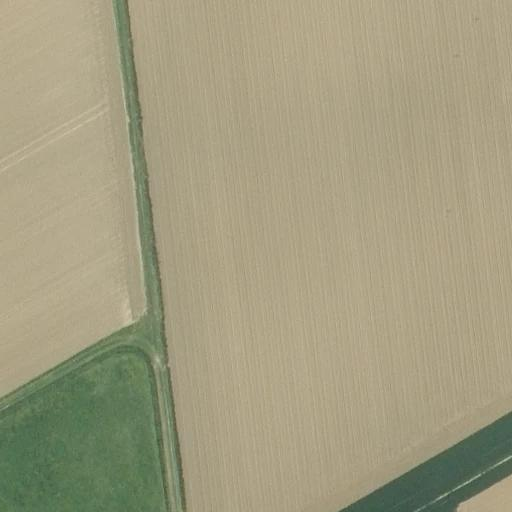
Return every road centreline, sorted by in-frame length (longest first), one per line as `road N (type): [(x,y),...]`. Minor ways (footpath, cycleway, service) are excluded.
road 1 (track): [(177,511),(116,0)]
road 2 (track): [(0,406),(154,316)]
